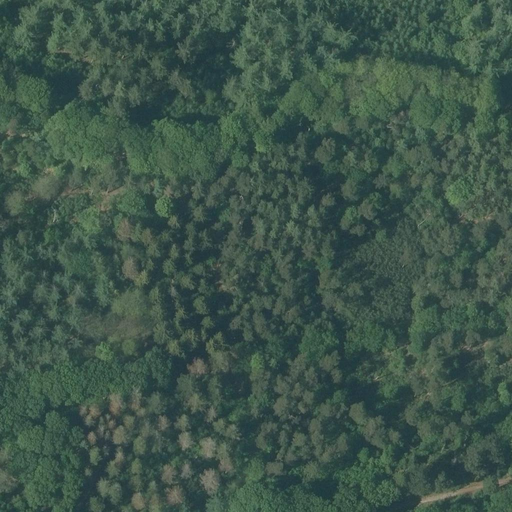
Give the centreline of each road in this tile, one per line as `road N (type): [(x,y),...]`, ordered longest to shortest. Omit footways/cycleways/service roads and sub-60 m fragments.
road 1 (unknown): [(0,402),(33,396),(57,368),(92,231),(126,205),(232,189),(362,135),(447,144),(511,136)]
road 2 (track): [(0,103),(110,156),(200,175),(345,107),(390,101),(463,114),(511,110)]
